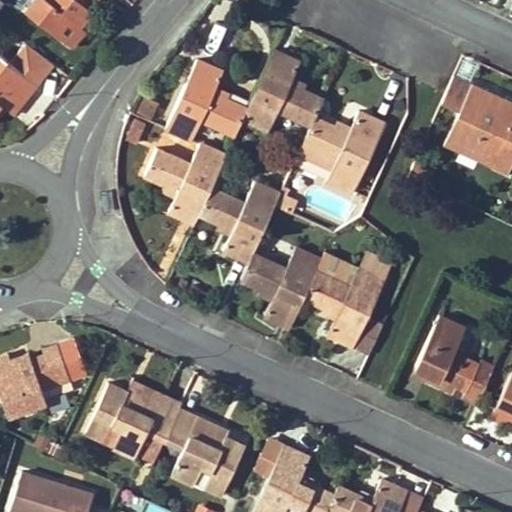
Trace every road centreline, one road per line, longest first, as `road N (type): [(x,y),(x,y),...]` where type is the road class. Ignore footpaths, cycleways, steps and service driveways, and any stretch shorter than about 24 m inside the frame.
road 1 (residential): [(141,310),(511,485)]
road 2 (residential): [(96,99),(168,0)]
